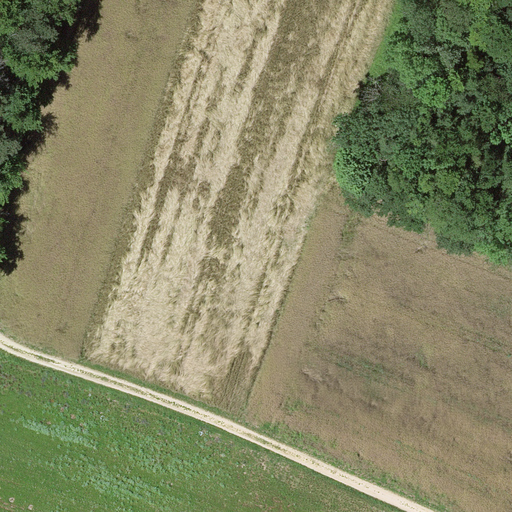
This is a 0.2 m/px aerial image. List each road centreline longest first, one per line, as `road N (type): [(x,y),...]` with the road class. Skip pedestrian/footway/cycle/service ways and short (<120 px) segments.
road 1 (track): [(0,341),(208,416),(417,511)]
road 2 (track): [(57,0),(0,185)]
